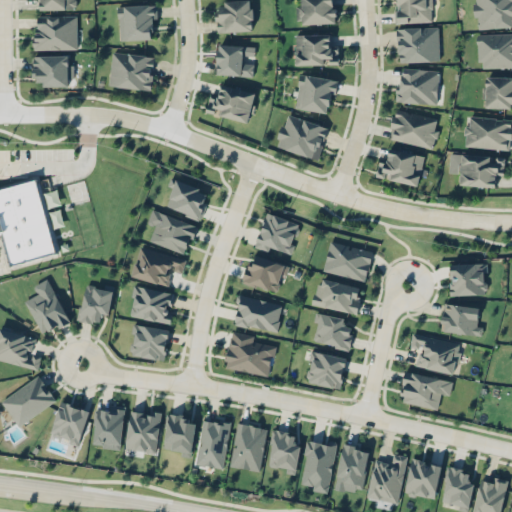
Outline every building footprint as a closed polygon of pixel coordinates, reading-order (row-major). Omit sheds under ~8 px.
[(74,0),(40,0),(40,8),(74,8),(74,0)] [(252,0),(215,0),(216,31),(253,29),(252,0)] [(335,23),(335,0),(295,0),(296,23),(335,23)] [(432,21),(431,0),(393,0),(394,23),(432,21)] [(511,0),(472,0),(474,28),(511,25),(511,0)] [(117,4),(118,39),(155,38),(155,4),(117,4)] [(76,49),(76,14),(32,14),(32,49),(76,49)] [(397,62),(440,60),(439,25),(396,26),(397,62)] [(476,67),(511,67),(511,32),(476,32),(476,67)] [(295,64),(336,64),(336,43),(329,43),(329,33),(295,33),(295,64)] [(215,73),(252,75),(253,63),(243,63),(243,54),(253,55),(254,45),(217,43),(215,73)] [(151,89),(154,55),(111,51),(108,85),(151,89)] [(67,55),(33,55),(33,85),(67,85),(67,55)] [(436,103),(438,69),(397,65),(395,100),(436,103)] [(293,107),(331,113),(336,78),(299,72),(293,107)] [(511,75),(485,75),(484,105),(511,105),(511,75)] [(255,92),(220,83),(218,93),(209,91),(204,111),(248,121),(255,92)] [(434,147),(440,116),(393,108),(387,139),(434,147)] [(328,124),(283,112),(273,146),(318,159),(328,124)] [(511,117),(464,115),(463,147),(510,149),(511,117)] [(379,156),(375,176),(418,184),(424,154),(390,147),(388,157),(379,156)] [(504,156),(449,151),(447,172),(458,173),(457,183),(492,186),(493,176),(502,177),(504,156)] [(39,179),(0,188),(0,230),(8,265),(57,253),(39,179)] [(199,219),(209,191),(177,180),(167,207),(199,219)] [(149,240),(185,254),(197,225),(152,208),(147,223),(155,226),(149,240)] [(253,245),(289,256),(299,222),(264,211),(253,245)] [(366,280),(372,249),(329,239),(322,271),(366,280)] [(132,272),(168,283),(170,278),(168,278),(170,271),(167,269),(168,265),(170,264),(172,263),(175,264),(174,269),(182,271),(186,258),(140,244),(132,272)] [(284,262),(252,255),(245,283),(277,291),(284,262)] [(451,263),(451,292),(483,292),(483,263),(451,263)] [(25,301),(38,293),(38,292),(37,292),(35,290),(34,287),(35,285),(47,278),(71,322),(59,328),(57,325),(48,330),(47,329),(42,332),(25,301)] [(361,286),(319,278),(314,304),(356,313),(361,286)] [(87,282),(113,287),(108,311),(102,310),(100,318),(93,317),(93,321),(80,318),(87,282)] [(135,295),(131,294),(134,283),(175,291),(172,305),(167,304),(166,304),(168,306),(168,309),(168,311),(173,313),(171,321),(132,313),(131,312),(132,305),(134,303),(133,303),(135,295)] [(277,332),(283,303),(240,294),(233,323),(277,332)] [(479,307),(443,303),(441,331),(482,335),(483,327),(477,326),(479,307)] [(344,317),(316,312),(314,321),(317,322),(313,342),(348,348),(352,326),(343,325),(344,317)] [(169,329),(134,324),(130,354),(165,359),(169,329)] [(0,325),(25,332),(24,333),(36,337),(34,343),(33,342),(31,347),(27,346),(26,349),(28,352),(28,353),(27,356),(32,357),(33,352),(41,354),(40,359),(38,368),(0,357),(0,325)] [(269,375),(274,345),(253,341),(254,335),(231,331),(225,368),(269,375)] [(454,373),(460,343),(413,333),(410,347),(420,349),(417,365),(454,373)] [(340,387),(345,356),(310,350),(305,381),(340,387)] [(453,381),(406,370),(399,400),(437,409),(441,393),(450,395),(453,381)] [(1,399),(38,372),(47,384),(44,386),(46,389),(49,387),(53,391),(52,392),(56,397),(19,424),(1,399)] [(78,442),(88,409),(59,400),(49,433),(78,442)] [(95,408),(93,446),(122,447),(124,405),(110,404),(110,409),(95,408)] [(160,413),(130,410),(126,449),(156,452),(160,413)] [(164,449),(182,450),(181,456),(192,457),(195,417),(166,415),(164,449)] [(224,468),(230,422),(203,419),(197,464),(224,468)] [(259,471),(267,428),(237,422),(229,465),(259,471)] [(299,444),(292,443),(293,431),(273,429),(269,464),(296,468),(299,444)] [(328,492),(336,445),(308,440),(300,483),(313,486),(313,490),(328,492)] [(335,487),(362,492),(369,449),(342,444),(335,487)] [(407,456),(393,453),(391,462),(375,459),(367,496),(397,503),(407,456)] [(442,465),(411,458),(404,492),(434,499),(442,465)] [(442,502),(459,504),(458,510),(469,511),(473,483),(468,482),(469,471),(447,467),(442,502)] [(480,479),(473,511),(474,511),(500,511),(508,480),(493,476),(492,481),(480,479)]
